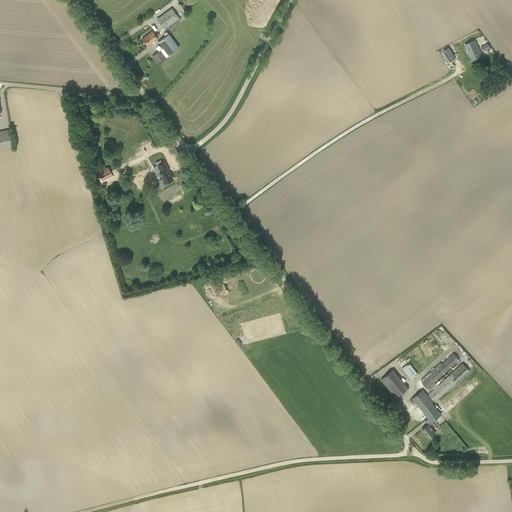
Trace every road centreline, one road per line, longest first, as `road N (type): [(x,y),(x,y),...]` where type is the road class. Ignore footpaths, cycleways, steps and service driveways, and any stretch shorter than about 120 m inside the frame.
road 1 (unclassified): [(511,460),(434,463),(417,454),(189,151)]
road 2 (track): [(417,454),(291,461),(82,511)]
road 3 (track): [(231,210),(365,117),(447,75)]
road 4 (unclassified): [(189,151),(73,0)]
road 5 (unclassified): [(189,151),(229,116),(290,0)]
road 6 (track): [(0,83),(144,95)]
